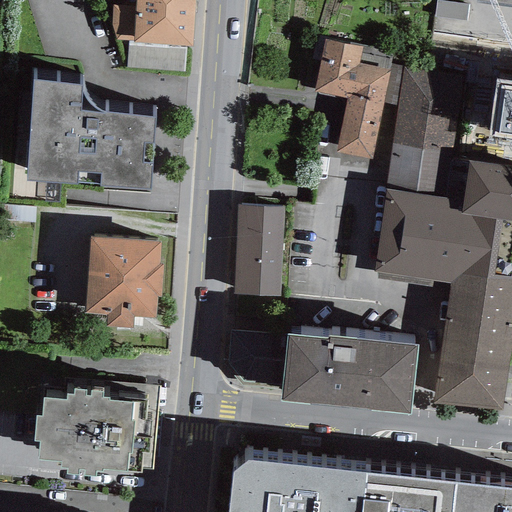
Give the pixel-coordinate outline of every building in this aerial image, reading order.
[(194,0),(135,0),(135,6),(113,5),(111,40),(192,44),(194,0)] [(363,46),(324,38),(313,90),(345,97),(334,150),(371,158),(389,69),(359,63),(363,46)] [(460,75),(402,66),(384,189),(461,200),(467,161),(450,159),(462,75),(460,75)] [(81,81),(33,75),(26,176),(150,185),(154,114),(106,109),(99,107),(94,102),(88,96),(82,87),(81,81)] [(511,80),(497,79),(488,137),(511,140),(511,80)] [(511,165),(467,158),(467,161),(461,200),(459,213),(511,219),(511,165)] [(461,200),(384,189),(373,271),(460,282),(450,356),(440,355),(434,401),(503,410),(504,397),(511,341),(511,219),(459,213),(461,200)] [(281,207),(236,205),(231,292),(277,295),(281,207)] [(159,239),(89,235),(84,311),(106,312),(106,325),(132,327),(133,315),(154,316),(156,295),(161,295),(163,262),(158,262),(159,239)] [(328,334),(287,329),(286,337),(223,331),(220,365),(222,375),(227,384),(236,389),(280,393),(278,398),(412,412),(417,341),(328,330),(328,334)] [(66,396),(43,394),(41,412),(36,411),(34,437),(40,437),(38,456),(60,458),(60,464),(66,465),(65,470),(78,472),(78,466),(84,466),(83,472),(95,473),(95,467),(102,468),(103,465),(141,469),(143,450),(149,450),(152,417),(146,417),(148,394),(118,391),(118,397),(109,396),(109,394),(102,394),(103,388),(90,387),(90,393),(85,392),(86,387),(73,385),(73,391),(67,390),(66,396)] [(452,511),(456,479),(246,457),(232,467),(227,511),(452,511)] [(511,511),(511,485),(456,479),(452,511),(511,511)] [(39,511),(41,489),(7,487),(5,511),(39,511)]
